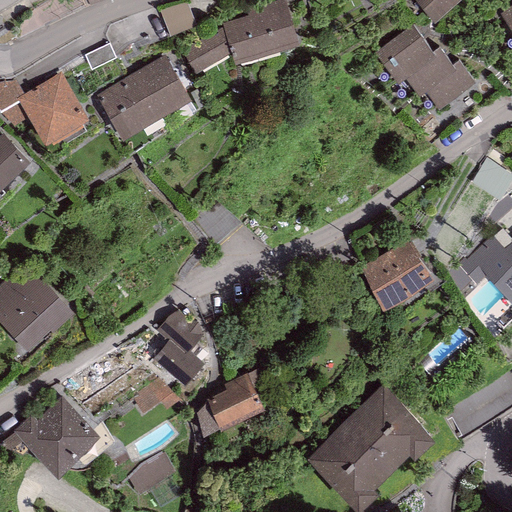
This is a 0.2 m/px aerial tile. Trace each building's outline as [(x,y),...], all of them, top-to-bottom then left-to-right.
[(299,45),(285,0),(277,0),(246,9),(248,15),(222,23),(224,27),(217,30),(218,32),(182,51),(195,74),(231,52),(234,64),(299,45)] [(413,0),(433,23),(460,0),(413,0)] [(187,2),(161,12),(170,36),(196,26),(187,2)] [(511,5),(499,15),(511,33),(511,5)] [(412,25),(373,52),(396,84),(405,78),(435,56),(432,52),(412,25)] [(438,47),(432,52),(435,56),(405,78),(419,96),(425,92),(455,70),(452,65),(438,47)] [(96,95),(122,140),(191,100),(164,55),(96,95)] [(474,83),(458,60),(452,65),(455,70),(425,92),(438,109),(474,83)] [(89,119),(60,71),(23,93),(17,97),(28,117),(45,144),(50,141),(52,145),(83,127),(81,123),(89,119)] [(23,93),(16,79),(0,81),(0,109),(14,125),(28,117),(17,97),(23,93)] [(0,190),(30,162),(3,134),(0,136),(0,190)] [(507,160),(494,150),(473,177),(487,187),(507,160)] [(511,239),(511,241),(502,229),(448,273),(466,297),(486,276),(511,305),(511,239)] [(358,267),(383,310),(433,281),(407,238),(358,267)] [(27,259),(0,282),(0,322),(27,354),(74,313),(27,259)] [(203,330),(177,310),(147,349),(155,355),(152,359),(185,384),(203,362),(195,356),(204,345),(196,339),(203,330)] [(205,400),(220,431),(265,411),(248,374),(224,385),(226,390),(205,400)] [(161,379),(133,396),(141,411),(160,400),(164,408),(175,402),(161,379)] [(414,460),(434,441),(384,388),(308,459),(358,511),(378,494),(373,489),(409,454),(414,460)] [(12,431),(57,478),(100,437),(59,394),(34,418),(30,414),(12,431)] [(174,470),(165,452),(142,465),(129,479),(139,493),(174,470)]
